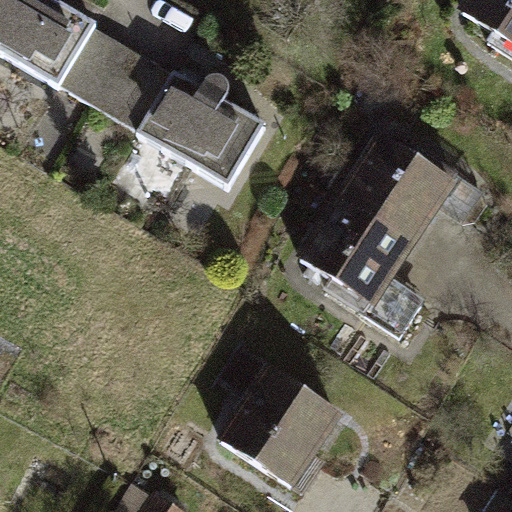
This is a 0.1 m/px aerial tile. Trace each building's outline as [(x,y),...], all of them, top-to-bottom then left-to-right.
[(105,120),(142,57),(45,0),(0,0),(0,59),(1,59),(105,120)] [(511,0),(480,0),(468,19),(504,43),(497,53),(511,62),(511,0)] [(243,200),(280,137),(241,114),(242,100),(225,90),(214,99),(142,57),(105,120),(243,200)] [(356,161),(334,196),(434,260),(473,200),(386,144),(369,170),(356,161)] [(325,238),(308,265),(344,288),(338,299),(406,343),(428,308),(410,296),(434,260),(334,196),(312,230),(325,238)] [(312,504),(360,425),(242,354),(221,388),(254,408),(227,453),(312,504)] [(178,511),(150,494),(138,511),(178,511)]
